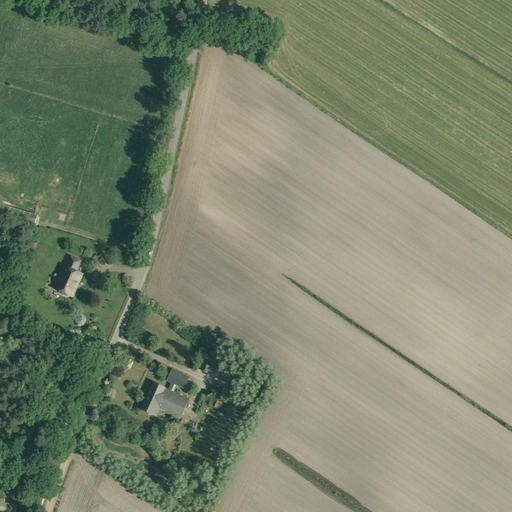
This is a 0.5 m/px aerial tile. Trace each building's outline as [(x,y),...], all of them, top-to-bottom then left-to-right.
[(1,217),(34,227),(38,215),(5,205),(1,217)] [(54,288),(72,296),(82,274),(75,271),(79,261),(71,257),(67,267),(64,266),(54,288)] [(204,371),(229,383),(237,368),(211,356),(204,371)] [(172,369),(167,380),(184,387),(189,377),(172,369)] [(159,409),(180,418),(188,399),(168,390),(168,389),(153,382),(141,409),(156,416),(159,409)] [(219,410),(222,402),(217,400),(214,408),(219,410)] [(0,510),(7,511),(14,511),(16,505),(4,503),(5,499),(0,497),(0,510)]
